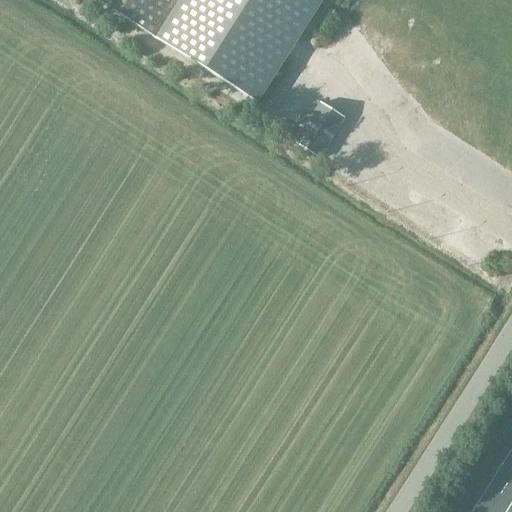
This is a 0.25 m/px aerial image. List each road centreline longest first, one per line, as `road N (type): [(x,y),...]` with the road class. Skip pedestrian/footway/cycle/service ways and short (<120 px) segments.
road 1 (unknown): [(511,241),(292,54)]
road 2 (unclassified): [(396,511),(511,328)]
